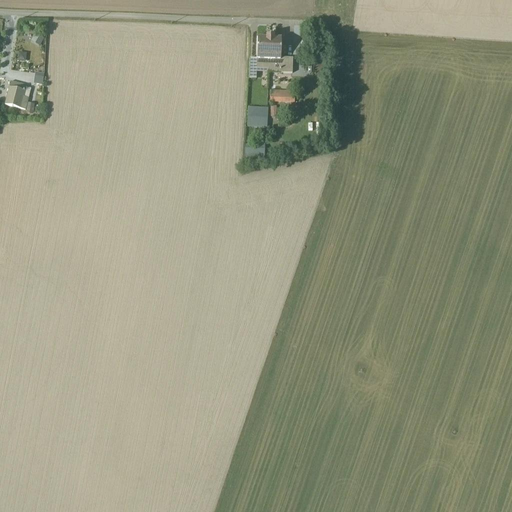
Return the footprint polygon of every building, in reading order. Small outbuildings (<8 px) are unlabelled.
[(38,43),(41,39),(35,35),(32,40),(38,43)] [(248,60),(248,79),(255,80),(255,74),(267,74),(267,71),(269,38),(265,37),(264,40),(256,39),(256,60),(248,60)] [(267,74),(291,75),(292,60),(279,59),(280,40),(273,40),(273,38),(269,38),(267,74)] [(26,55),(17,54),(16,62),(24,64),(26,55)] [(43,76),(34,75),(33,85),(42,87),(43,76)] [(25,87),(10,83),(3,107),(25,112),(30,90),(25,89),(25,87)] [(270,92),(269,104),(293,105),(293,104),(296,104),(297,96),(294,96),(294,93),(270,92)] [(33,106),(27,105),(25,115),(32,116),(33,106)] [(265,130),(266,110),(247,109),(246,130),(265,130)] [(264,160),(264,150),(247,151),(247,161),(264,160)]
